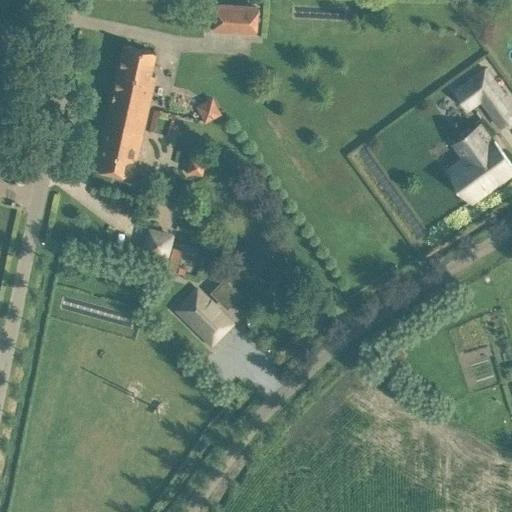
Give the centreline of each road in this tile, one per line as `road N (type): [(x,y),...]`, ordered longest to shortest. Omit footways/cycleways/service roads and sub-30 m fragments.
road 1 (residential): [(189,511),(240,440),(309,366),(511,228)]
road 2 (unclassified): [(0,385),(58,104),(57,0)]
